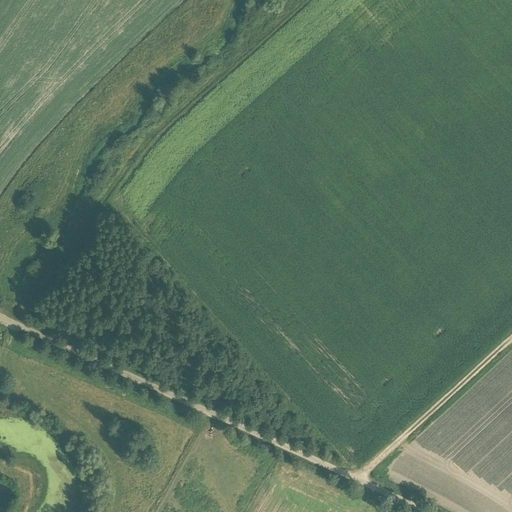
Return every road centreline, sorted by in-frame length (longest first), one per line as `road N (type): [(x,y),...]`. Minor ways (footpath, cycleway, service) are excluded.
road 1 (unclassified): [(421,511),(0,317)]
road 2 (track): [(511,344),(361,484)]
